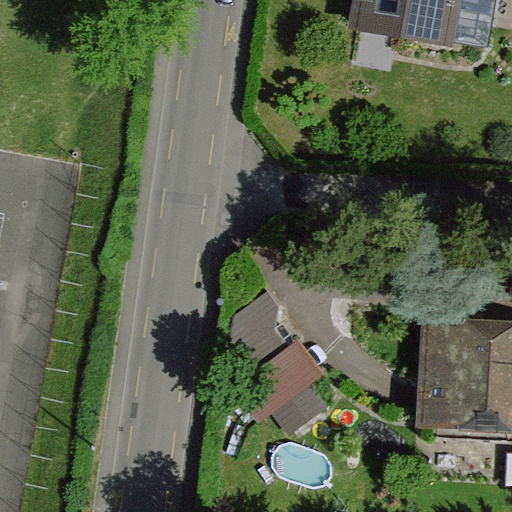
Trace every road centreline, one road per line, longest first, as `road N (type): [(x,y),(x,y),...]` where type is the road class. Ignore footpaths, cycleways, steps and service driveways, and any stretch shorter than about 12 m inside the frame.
road 1 (residential): [(149,511),(195,178)]
road 2 (residential): [(195,178),(511,196)]
road 3 (residential): [(195,178),(219,0)]
